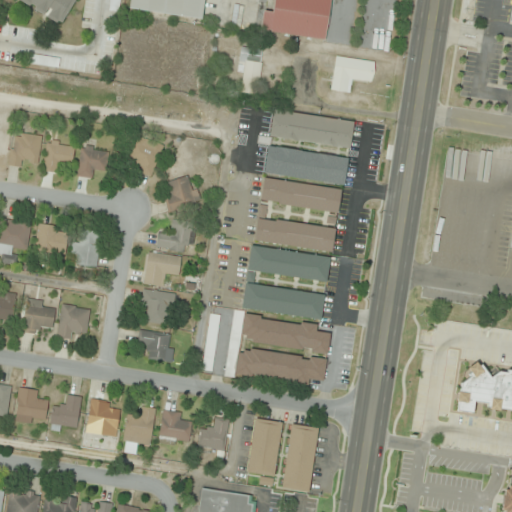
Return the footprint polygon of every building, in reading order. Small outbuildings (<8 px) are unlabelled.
[(119,0),(110,0),(110,10),(119,11),(119,0)] [(330,0),(274,0),(273,12),(263,11),(260,31),(324,40),(330,0)] [(238,74),(243,75),(242,93),(258,95),(262,49),(240,47),(238,74)] [(29,63),(58,68),(60,59),(30,54),(29,63)] [(349,94),(351,81),(372,84),(375,62),(335,56),(330,91),(349,94)] [(272,110),(269,139),(350,149),(354,120),(272,110)] [(9,163),(37,167),(42,136),(14,132),(9,163)] [(150,176),(164,148),(136,134),(122,163),(150,176)] [(44,172),(61,172),(61,165),(72,165),(72,143),(45,143),(44,172)] [(267,146),(263,174),(344,185),(348,157),(267,146)] [(77,177),(94,179),(95,169),(106,170),(108,150),(80,147),(77,177)] [(165,195),(170,212),(199,204),(191,175),(167,182),(170,194),(165,195)] [(338,213),(341,189),(263,178),(259,203),(338,213)] [(254,242),(332,252),(335,228),(257,218),(254,242)] [(27,250),(31,223),(0,219),(0,254),(13,256),(14,248),(27,250)] [(156,248),(188,253),(192,222),(171,219),(169,232),(158,230),(156,248)] [(35,251),(63,255),(67,229),(38,224),(35,251)] [(73,264),(96,267),(101,232),(77,229),(73,264)] [(327,282),(330,256),(250,246),(246,280),(254,281),(255,273),(327,282)] [(165,276),(177,277),(180,257),(148,253),(143,284),(164,287),(165,276)] [(241,310),(321,320),(324,294),(245,283),(241,310)] [(146,323),(169,325),(173,293),(143,289),(140,308),(148,309),(146,323)] [(16,295),(0,292),(0,328),(2,329),(3,319),(12,320),(16,295)] [(21,332),(40,335),(42,326),(52,327),(55,304),(26,299),(21,332)] [(56,338),(75,341),(76,331),(86,333),(90,309),(62,305),(56,338)] [(326,354),(329,334),(318,333),(319,326),(245,316),(241,342),(326,354)] [(171,361),(173,335),(140,331),(138,347),(148,348),(146,358),(171,361)] [(309,384),(310,380),(322,381),(325,359),(239,348),(236,374),(309,384)] [(473,406),(511,410),(511,372),(469,367),(467,380),(460,379),(456,410),(472,412),(473,406)] [(0,416),(7,417),(10,386),(0,384),(0,416)] [(37,389),(16,390),(17,424),(46,423),(45,401),(38,401),(37,389)] [(51,430),(78,430),(78,396),(63,396),(63,403),(51,403),(51,430)] [(117,436),(119,403),(88,402),(87,435),(117,436)] [(126,415),(122,452),(136,453),(137,443),(150,445),(153,409),(137,407),(136,416),(126,415)] [(160,444),(188,445),(189,423),(181,423),(182,412),(161,411),(160,444)] [(201,426),(197,452),(225,456),(230,421),(212,418),(211,428),(201,426)] [(246,473),(274,477),(282,422),(255,418),(246,473)] [(282,490),(309,493),(317,427),(289,424),(282,490)] [(511,511),(511,486),(505,486),(501,511),(511,511)] [(248,511),(251,495),(201,488),(197,511),(248,511)] [(6,511),(36,511),(39,494),(8,491),(6,511)] [(42,511),(72,511),(75,500),(63,498),(62,506),(44,503),(42,511)] [(110,511),(112,505),(82,500),(79,511),(110,511)]
